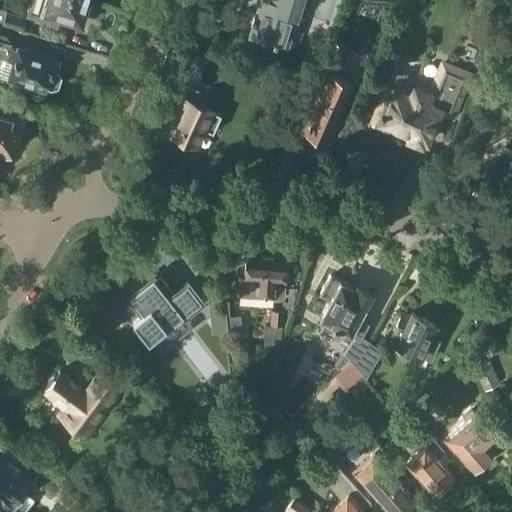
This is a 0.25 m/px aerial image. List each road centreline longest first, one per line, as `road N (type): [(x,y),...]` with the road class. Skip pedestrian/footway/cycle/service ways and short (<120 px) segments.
road 1 (residential): [(68,216),(114,203),(245,198),(333,206),(413,224),(511,273)]
road 2 (residential): [(68,216),(163,0)]
road 3 (residential): [(0,315),(68,216)]
